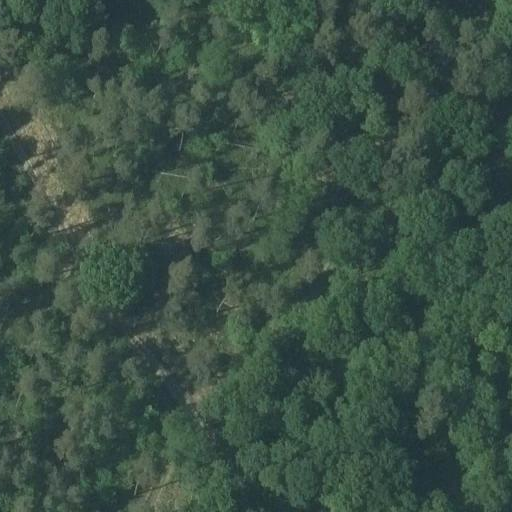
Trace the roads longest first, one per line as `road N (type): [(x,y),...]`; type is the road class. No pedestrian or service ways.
road 1 (track): [(197,210),(299,180),(485,97),(511,24)]
road 2 (track): [(197,210),(79,279),(144,380)]
road 3 (track): [(144,380),(149,313),(197,210)]
road 4 (track): [(79,279),(0,148)]
